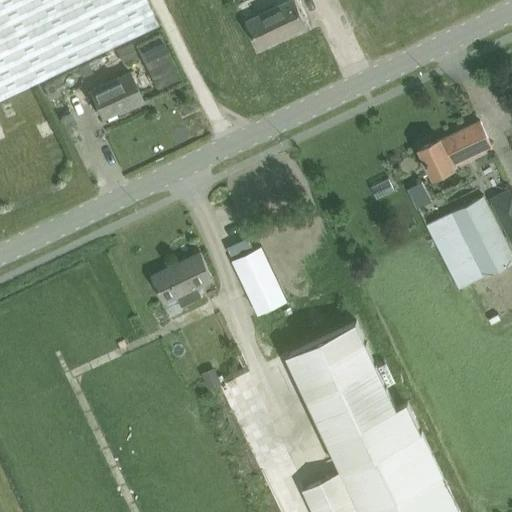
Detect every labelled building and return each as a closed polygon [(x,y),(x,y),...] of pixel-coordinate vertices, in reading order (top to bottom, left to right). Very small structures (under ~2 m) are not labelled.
[(0,0),(0,99),(158,24),(146,0),(0,0)] [(259,49),(307,26),(294,0),(291,0),(246,21),(259,49)] [(134,82),(130,72),(90,91),(103,119),(126,108),(127,110),(144,102),(134,82)] [(44,86),(50,99),(59,95),(53,82),(44,86)] [(73,112),(85,140),(101,133),(89,105),(73,112)] [(453,166),(492,147),(480,122),(441,140),(440,139),(420,148),(434,177),(454,167),(453,166)] [(365,188),(386,182),(382,166),(361,172),(365,188)] [(426,225),(459,289),(482,278),(511,262),(511,251),(483,196),(426,225)] [(511,211),(501,217),(511,240),(511,211)] [(233,260),(250,296),(259,314),(287,300),(279,282),(261,246),(233,260)] [(165,302),(185,293),(190,302),(201,296),(197,287),(213,279),(200,252),(152,275),(165,302)] [(487,343),(505,334),(485,291),(458,304),(465,319),(474,315),(487,343)] [(420,430),(406,402),(398,406),(397,402),(357,319),(287,353),(343,468),(420,430)] [(219,392),(226,406),(242,398),(230,373),(207,384),(212,396),(219,392)] [(459,511),(426,444),(420,430),(343,468),(339,470),(300,488),(311,511),(459,511)]
